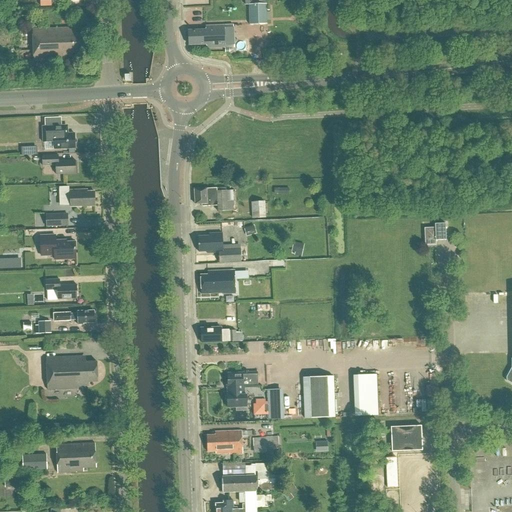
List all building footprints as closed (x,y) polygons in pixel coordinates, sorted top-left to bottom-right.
[(264,0),(247,0),(249,25),(266,25),(264,0)] [(206,30),(188,31),(189,45),(206,44),(206,48),(225,47),(224,25),(206,26),(206,30)] [(73,53),(86,53),(85,34),(77,34),(77,28),(32,29),(33,61),(64,60),(64,57),(73,57),(73,53)] [(74,134),(68,134),(68,130),(68,125),(42,126),(43,142),(55,142),(55,150),(75,149),(74,134)] [(59,155),(42,156),(42,166),(55,165),(56,175),(76,174),(75,160),(59,161),(59,158),(59,155)] [(71,207),(95,206),(94,192),(83,192),(83,190),(70,191),(70,193),(68,193),(68,187),(59,188),(59,203),(70,202),(71,207)] [(216,188),(194,189),(195,204),(202,203),(202,206),(218,206),(218,212),(227,212),(233,212),(233,202),(227,202),(226,191),(216,192),(216,188)] [(264,202),(251,203),(252,219),(266,218),(264,202)] [(46,214),(46,227),(68,226),(68,219),(68,213),(46,214)] [(424,229),(425,246),(436,245),(436,241),(446,240),(445,224),(435,224),(435,228),(424,229)] [(209,237),(199,237),(199,251),(210,250),(210,253),(219,253),(219,262),(241,261),(241,250),(223,250),(222,234),(209,234),(209,237)] [(55,236),(40,236),(41,256),(54,256),(54,260),(76,259),(75,242),(62,243),(62,241),(55,241),(55,236)] [(9,259),(0,259),(0,269),(9,269),(9,259)] [(209,272),(209,276),(202,276),(202,293),(218,293),(218,294),(235,294),(234,272),(209,272)] [(60,280),(45,281),(46,291),(57,290),(57,300),(77,299),(77,285),(60,286),(60,280)] [(54,321),(64,321),(70,320),(70,321),(77,320),(78,325),(84,325),(84,324),(94,323),(94,311),(77,312),(77,314),(70,314),(70,313),(54,314),(54,321)] [(50,321),(38,321),(39,334),(51,333),(51,327),(50,321)] [(31,323),(23,323),(23,331),(32,331),(31,323)] [(201,343),(228,342),(228,344),(242,343),(241,333),(236,333),(236,331),(232,331),(232,330),(220,331),(220,328),(201,329),(201,343)] [(82,356),(46,358),(48,390),(78,388),(78,386),(89,385),(89,382),(98,381),(97,361),(82,362),(82,356)] [(227,408),(236,408),(236,409),(247,409),(246,395),(244,395),(244,388),(257,387),(257,372),(227,374),(228,394),(227,394),(227,408)] [(303,378),(304,419),(335,418),(333,377),(303,378)] [(376,377),(355,378),(356,418),(378,417),(376,377)] [(268,404),(253,404),(254,415),(268,415),(268,420),(280,420),(280,390),(267,390),(268,404)] [(421,426),(390,427),(392,452),(422,451),(421,426)] [(224,454),(241,453),(241,450),(254,450),(254,447),(266,446),(266,460),(279,460),(278,437),(266,438),(264,438),(264,430),(254,430),(254,438),(252,438),(253,440),(241,441),(241,432),(216,433),(217,437),(208,437),(208,451),(217,451),(217,452),(224,451),(224,454)] [(83,471),(83,468),(95,468),(94,445),(56,447),(57,474),(76,473),(76,472),(83,471)] [(46,456),(21,457),(22,471),(46,470),(46,456)] [(396,458),(386,458),(387,488),(397,488),(396,458)] [(245,463),(223,464),(223,478),(246,477),(245,463)] [(224,504),(216,505),(216,511),(256,511),(257,508),(264,507),(264,495),(256,495),(256,491),(256,490),(255,477),(246,477),(222,478),(223,493),(239,492),(245,492),(245,495),(239,495),(240,502),(245,502),(245,505),(242,505),(242,509),(233,509),(232,502),(223,502),(224,504)] [(25,479),(4,480),(5,489),(26,488),(25,479)]
